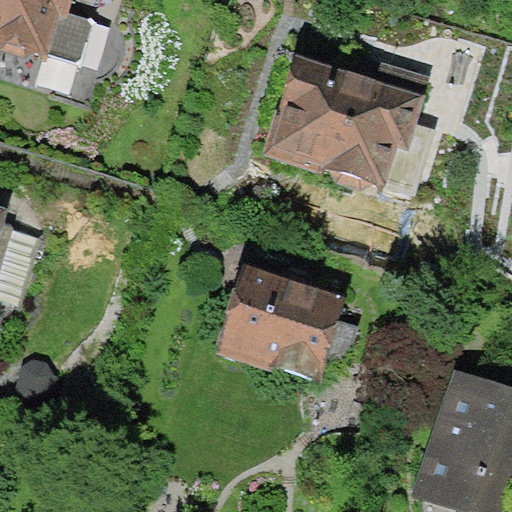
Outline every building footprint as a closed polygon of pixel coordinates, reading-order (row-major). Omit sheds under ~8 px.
[(70,0),(0,0),(0,46),(45,61),(48,54),(80,64),(94,20),(67,11),(70,0)] [(376,79),(297,52),(264,154),(333,175),(336,182),(360,188),(372,184),(415,194),(435,129),(416,125),(425,95),(376,79)] [(376,79),(425,95),(430,78),(381,62),(376,79)] [(344,296),(245,265),(219,350),(343,389),(362,327),(337,319),(344,296)] [(34,358),(22,363),(14,388),(23,398),(31,401),(45,399),(55,390),(57,374),(47,363),(34,358)] [(511,511),(511,397),(458,378),(412,501),(441,511),(511,511)]
